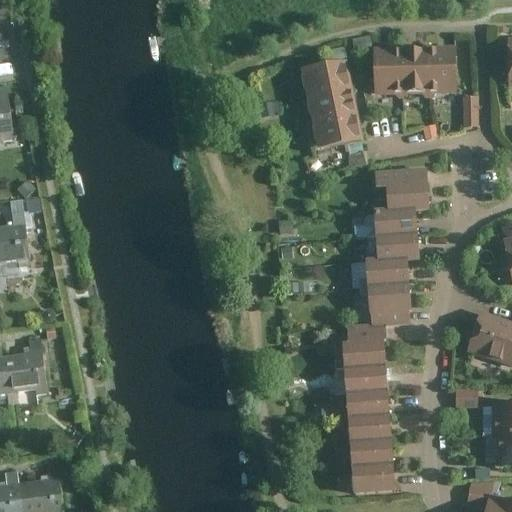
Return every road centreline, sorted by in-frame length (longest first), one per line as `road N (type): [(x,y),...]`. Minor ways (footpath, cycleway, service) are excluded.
road 1 (residential): [(468,223),(449,265),(432,369),(438,511)]
road 2 (residential): [(468,223),(462,143),(391,148)]
